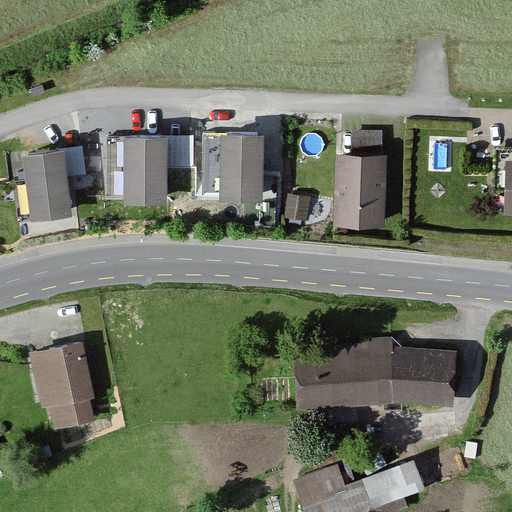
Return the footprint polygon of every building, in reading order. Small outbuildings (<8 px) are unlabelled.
[(258,134),(217,134),(217,200),(257,200),(258,134)] [(162,203),(160,136),(118,138),(121,204),(162,203)] [(28,220),(69,214),(59,147),(18,153),(28,220)] [(333,224),(385,224),(384,153),(332,154),(333,224)] [(503,214),(511,214),(511,161),(502,161),(503,214)] [(289,219),(313,218),(312,190),(288,191),(289,219)] [(296,414),(391,401),(450,404),(453,348),(391,345),(390,338),(287,351),(296,414)] [(79,342),(25,356),(39,408),(48,406),(55,430),(100,418),(79,342)] [(411,457),(341,483),(335,466),(294,481),(305,511),(363,511),(423,490),(411,457)]
